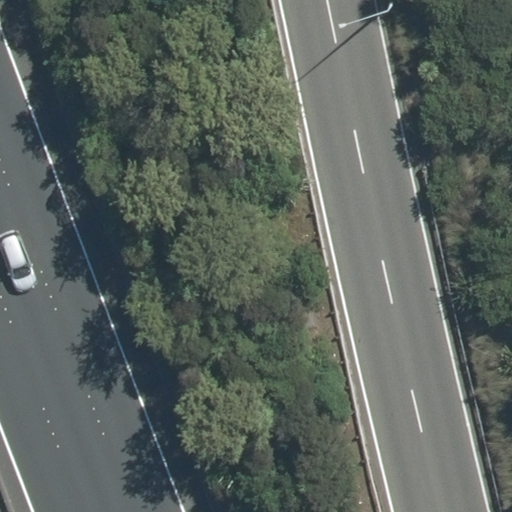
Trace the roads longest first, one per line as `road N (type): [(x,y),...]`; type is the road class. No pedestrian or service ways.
road 1 (motorway): [(322,0),(443,511)]
road 2 (motorway): [(0,283),(87,511)]
